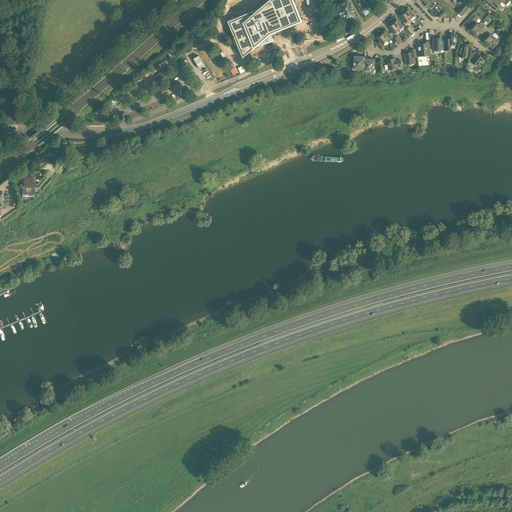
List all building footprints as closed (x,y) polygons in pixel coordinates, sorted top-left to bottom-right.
[(268,0),(259,8),(227,22),(243,58),(270,34),(302,21),(292,0),(268,0)] [(339,15),(341,16),(344,20),(346,19),(348,21),(356,17),(354,14),(355,14),(351,8),(352,7),(351,5),(350,5),(348,1),(347,1),(346,0),(343,0),(337,4),(340,10),(338,11),(338,13),(339,15)] [(363,0),(368,4),(362,9),(365,12),(368,8),(369,9),(372,7),(369,3),(372,0),(363,0)] [(427,8),(429,6),(431,9),(436,4),(432,1),(431,1),(430,0),(422,0),(427,5),(426,6),(427,8)] [(484,0),(483,1),(494,10),(502,2),(506,5),(510,0),(484,0)] [(440,8),(439,6),(438,7),(439,9),(437,11),(440,13),(437,16),(440,18),(445,12),(444,11),(440,8)] [(408,8),(404,12),(410,19),(414,16),(418,20),(421,17),(415,10),(412,12),(408,8)] [(410,19),(404,12),(399,15),(406,23),(410,19)] [(478,18),(473,13),(467,20),(472,24),(469,28),(473,32),(480,24),(476,21),(478,18)] [(397,19),(392,23),(399,30),(403,26),(397,19)] [(399,30),(392,23),(388,26),(394,34),(399,30)] [(484,28),(480,24),(473,32),(478,36),(481,31),(484,33),(488,28),(485,25),(484,28)] [(488,28),(484,33),(486,35),(482,39),(487,43),(495,33),(491,30),(492,29),(489,27),(488,28)] [(385,30),(381,33),(387,41),(391,38),(397,45),(399,43),(395,38),(391,33),(389,34),(385,30)] [(387,41),(381,33),(376,37),(380,42),(377,44),(382,49),(385,47),(383,45),(387,41)] [(499,36),(495,33),(487,43),(491,47),(495,42),(497,44),(502,39),(499,36)] [(450,50),(450,45),(456,45),(456,39),(456,35),(448,35),(448,39),(444,39),(444,50),(450,50)] [(444,50),(444,39),(444,41),(441,41),(441,38),(433,38),(433,50),(438,50),(438,51),(438,50),(441,50),(441,52),(444,52),(444,50)] [(429,42),(425,42),(426,43),(418,44),(418,55),(424,54),(424,56),(425,56),(430,55),(429,42)] [(466,57),(469,47),(461,45),(458,56),(463,57),(464,57),(466,57)] [(415,49),(410,50),(411,53),(404,54),(406,65),(408,64),(408,65),(409,65),(409,64),(414,63),(413,58),(416,57),(415,49)] [(474,53),(471,52),(469,59),(471,60),(472,61),(471,61),(477,66),(483,59),(480,56),(481,54),(478,54),(477,55),(474,53)] [(365,57),(364,57),(354,56),(353,69),(364,70),(363,72),(374,72),(375,59),(364,59),(365,57)] [(387,60),(388,65),(385,65),(385,70),(388,69),(388,70),(389,70),(390,70),(391,70),(392,70),(393,70),(394,69),(395,69),(395,68),(396,68),(396,67),(402,66),(400,60),(397,61),(395,61),(395,58),(387,60)] [(45,160),(44,160),(42,157),(35,162),(38,166),(45,160)] [(36,187),(36,184),(34,184),(34,178),(22,178),(22,184),(20,184),(20,187),(24,187),(24,193),(32,193),(32,187),(36,187)]
